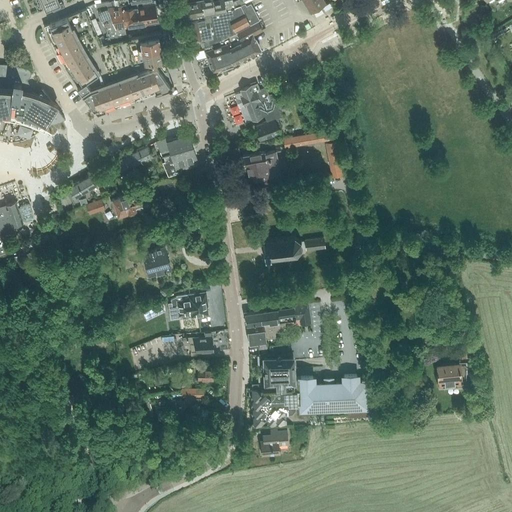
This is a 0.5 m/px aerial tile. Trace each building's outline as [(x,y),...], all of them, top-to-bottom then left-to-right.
[(36,0),(38,3),(35,4),(38,11),(52,6),(53,9),(64,4),(61,0),(36,0)] [(98,9),(106,8),(115,6),(114,0),(105,2),(95,3),(98,9)] [(98,9),(111,41),(127,37),(125,26),(157,21),(154,0),(115,6),(106,8),(98,9)] [(187,17),(204,14),(228,9),(227,7),(224,8),(222,0),(220,0),(213,2),(212,0),(209,0),(185,5),(187,17)] [(234,7),(240,5),(245,3),(243,0),(235,0),(233,1),(232,0),(222,0),(224,8),(227,7),(228,9),(228,10),(234,8),(234,7)] [(304,0),(305,0),(310,10),(325,1),(324,0),(304,0)] [(229,20),(236,32),(258,21),(259,20),(250,3),(246,5),(245,3),(242,4),(241,5),(240,5),(234,7),(234,8),(228,10),(230,20),(229,20)] [(127,37),(111,41),(112,41),(101,44),(86,7),(44,25),(53,45),(56,52),(62,61),(69,73),(77,85),(82,92),(94,108),(97,113),(125,103),(133,100),(135,99),(156,91),(158,91),(168,87),(168,88),(169,89),(170,89),(171,89),(172,89),(173,88),(174,87),(174,86),(174,85),(173,84),(173,83),(171,79),(169,73),(168,70),(167,64),(165,55),(161,32),(161,31),(127,38),(127,37)] [(203,41),(205,47),(216,43),(215,42),(224,39),(224,38),(236,32),(229,20),(230,20),(228,10),(228,9),(204,14),(204,17),(188,21),(188,22),(192,43),(203,41)] [(216,43),(205,47),(213,71),(221,68),(221,67),(231,63),(232,64),(258,51),(250,36),(262,29),(258,21),(236,32),(224,38),(224,39),(215,42),(216,43)] [(0,113),(4,114),(12,114),(23,117),(36,121),(40,123),(45,126),(46,125),(47,123),(49,123),(52,123),(54,123),(55,122),(56,122),(57,122),(58,122),(59,121),(60,121),(61,120),(63,119),(64,118),(65,120),(66,119),(65,118),(57,107),(52,100),(44,89),(43,89),(46,93),(43,96),(41,95),(38,94),(35,93),(33,92),(26,90),(26,80),(27,79),(28,78),(29,77),(30,77),(30,76),(31,74),(31,73),(31,72),(31,71),(30,70),(29,69),(28,68),(26,67),(20,65),(15,64),(11,63),(10,63),(5,63),(3,63),(0,63),(0,62),(0,113)] [(264,114),(265,115),(280,109),(280,107),(279,107),(270,84),(259,88),(257,83),(246,88),(234,92),(235,93),(245,121),(246,122),(264,114)] [(291,93),(283,96),(286,102),(293,98),(291,93)] [(280,109),(265,115),(267,121),(255,126),(260,141),(281,133),(276,121),(278,120),(278,118),(283,115),(280,109)] [(283,137),(285,147),(335,138),(333,128),(283,137)] [(171,152),(163,154),(165,160),(163,161),(168,175),(182,170),(182,169),(199,164),(193,144),(192,145),(189,134),(168,140),(171,152)] [(162,155),(163,154),(171,152),(168,140),(167,138),(156,141),(162,155)] [(343,174),(336,140),(325,142),(332,176),(343,174)] [(148,144),(140,148),(144,158),(156,153),(154,147),(150,148),(148,144)] [(140,148),(131,152),(136,162),(144,158),(140,148)] [(267,176),(268,182),(280,179),(275,150),(265,152),(265,150),(242,155),(244,165),(247,165),(250,179),(267,176)] [(131,152),(123,156),(128,166),(136,162),(131,152)] [(128,166),(123,156),(115,160),(117,164),(114,166),(116,172),(128,166)] [(99,169),(91,173),(97,183),(109,176),(105,171),(102,173),(99,169)] [(91,173),(84,178),(89,188),(97,183),(91,173)] [(84,178),(76,182),(82,192),(89,188),(84,178)] [(82,192),(76,182),(68,187),(71,191),(67,193),(70,199),(82,192)] [(135,207),(143,204),(139,194),(135,195),(134,191),(111,199),(116,214),(127,210),(130,211),(134,210),(135,207)] [(101,199),(93,201),(96,209),(103,207),(101,199)] [(0,253),(12,249),(8,237),(16,234),(14,228),(13,224),(23,221),(34,218),(29,203),(18,206),(16,201),(6,204),(0,206),(0,253)] [(243,207),(245,216),(263,213),(261,204),(243,207)] [(271,237),(270,237),(270,238),(265,239),(264,237),(263,238),(263,239),(263,240),(262,240),(262,241),(263,241),(264,248),(265,255),(264,255),(264,256),(265,256),(265,257),(266,257),(266,258),(267,258),(267,257),(272,256),(272,258),(273,257),(273,256),(278,256),(278,257),(279,257),(279,256),(284,255),(284,256),(285,256),(285,255),(290,254),(290,255),(291,255),(291,254),(296,254),(297,254),(298,254),(297,253),(301,248),(302,248),(303,247),(306,247),(306,249),(325,247),(324,236),(305,238),(305,240),(302,240),(295,234),(293,234),(294,236),(289,236),(289,235),(287,235),(287,236),(283,237),(282,235),(281,236),(281,237),(277,237),(277,236),(275,236),(276,238),(271,238),(271,237)] [(143,251),(149,274),(171,268),(164,245),(150,250),(147,243),(138,245),(140,252),(143,251)] [(98,248),(89,251),(91,258),(100,255),(98,248)] [(190,314),(191,316),(208,314),(207,307),(208,307),(206,292),(177,296),(171,299),(172,307),(177,308),(179,316),(190,314)] [(276,308),(247,312),(245,312),(247,323),(268,320),(268,322),(278,320),(284,320),(299,317),(300,322),(310,321),(308,301),(308,300),(303,300),(298,301),(298,302),(296,303),(293,303),(280,305),(278,305),(276,306),(276,308)] [(299,317),(284,320),(285,326),(300,324),(300,322),(299,317)] [(266,347),(265,343),(265,338),(276,337),(275,331),(285,330),(285,326),(284,320),(278,320),(268,322),(269,322),(266,322),(267,324),(247,327),(249,338),(250,345),(258,344),(258,348),(261,348),(266,347)] [(104,328),(92,332),(95,340),(106,336),(104,328)] [(213,350),(212,336),(211,331),(205,331),(205,336),(195,337),(195,336),(183,337),(184,344),(188,344),(188,348),(190,348),(191,354),(196,354),(196,352),(213,350)] [(472,344),(465,344),(458,345),(458,358),(473,357),(472,344)] [(255,387),(252,387),(252,398),(253,418),(257,421),(285,419),(285,408),(287,408),(287,414),(292,418),(308,417),(308,412),(327,411),(349,409),(349,412),(365,411),(364,402),(369,401),(368,379),(359,380),(355,380),(355,373),(340,374),(341,381),(329,381),(329,378),(326,378),(324,379),(324,382),(312,382),(311,375),(296,376),(296,379),(294,379),(293,355),(267,356),(267,355),(264,355),(264,356),(265,381),(254,382),(255,384),(255,387)] [(438,379),(439,379),(439,386),(468,383),(466,361),(436,364),(438,379)] [(197,380),(213,380),(213,367),(204,367),(204,363),(198,363),(197,380)] [(79,374),(77,377),(84,382),(86,379),(79,374)] [(184,399),(161,400),(161,407),(201,407),(201,397),(204,397),(204,388),(181,387),(181,397),(184,397),(184,399)] [(154,418),(148,396),(143,397),(149,419),(154,418)] [(262,433),(263,439),(260,439),(262,454),(280,452),(279,444),(288,443),(287,428),(277,429),(277,428),(270,428),(270,432),(262,433)]
